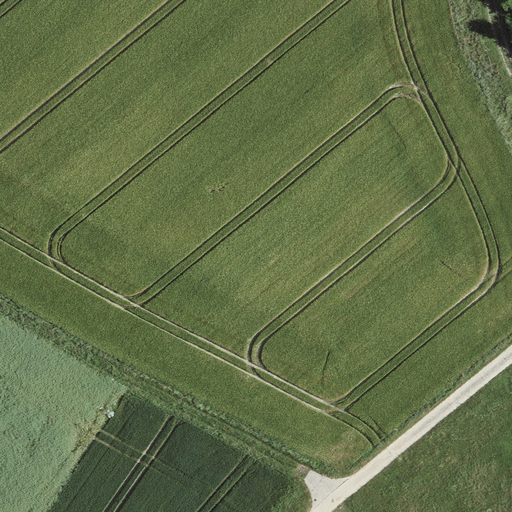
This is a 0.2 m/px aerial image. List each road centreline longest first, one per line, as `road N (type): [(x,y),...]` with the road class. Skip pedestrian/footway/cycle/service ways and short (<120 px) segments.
road 1 (track): [(0,304),(336,493)]
road 2 (track): [(320,511),(511,352)]
